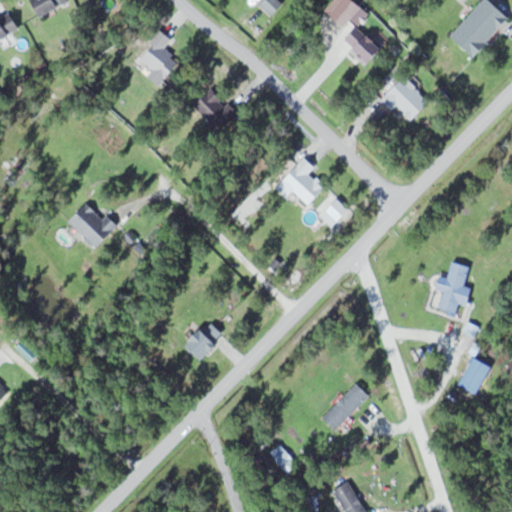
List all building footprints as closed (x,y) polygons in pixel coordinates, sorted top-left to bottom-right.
[(72,2),(71,0),(34,0),(42,16),(72,2)] [(348,26),(365,6),(357,0),(334,0),(327,9),(348,26)] [(476,56),(511,18),(511,15),(495,0),(485,0),(453,34),(476,56)] [(0,41),(23,27),(11,9),(0,16),(0,41)] [(386,50),(361,25),(347,38),(373,63),(386,50)] [(162,85),(182,61),(167,48),(175,38),(165,30),(141,57),(155,68),(150,75),(162,85)] [(387,96),(413,122),(433,102),(407,76),(387,96)] [(243,113),(215,86),(197,105),(224,132),(243,113)] [(311,204),(329,188),(314,171),(318,167),(308,156),(285,177),(311,204)] [(110,214),(106,218),(90,202),(72,222),(100,248),(121,224),(110,214)] [(443,308),(459,312),(462,302),(471,304),(475,288),(468,286),(473,266),(454,261),(443,308)] [(189,343),(202,359),(228,338),(215,322),(189,343)] [(0,405),(13,391),(0,378),(0,405)] [(339,430),(373,396),(360,383),(325,417),(339,430)] [(336,491),(349,511),(370,511),(351,481),(336,491)]
